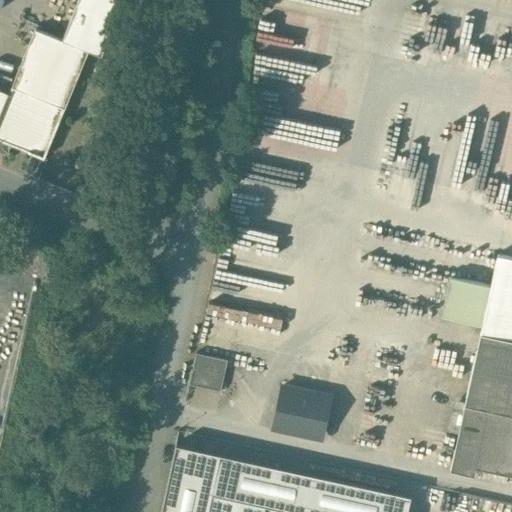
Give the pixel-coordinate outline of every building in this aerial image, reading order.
[(12,85),(64,106),(87,49),(101,55),(113,0),(77,0),(62,38),(33,27),(12,85)] [(261,0),(262,1),(335,15),(337,0),(261,0)] [(10,91),(0,87),(0,137),(44,155),(64,106),(12,85),(10,91)] [(258,148),(341,153),(342,138),(336,137),(337,112),(301,110),(302,92),(262,90),(258,148)] [(225,236),(215,293),(256,300),(261,274),(251,273),(254,258),(255,258),(257,241),(225,236)] [(511,256),(497,253),(490,284),(482,323),(480,332),(511,339),(511,256)] [(441,314),(482,323),(490,284),(450,275),(441,314)] [(511,339),(480,332),(449,469),(474,475),(476,467),(511,475),(511,339)] [(227,359),(196,352),(193,365),(224,372),(227,359)] [(224,372),(193,365),(189,383),(220,390),(224,372)] [(323,439),(332,392),(281,383),(272,429),(323,439)] [(161,511),(406,511),(411,494),(176,443),(161,511)]
